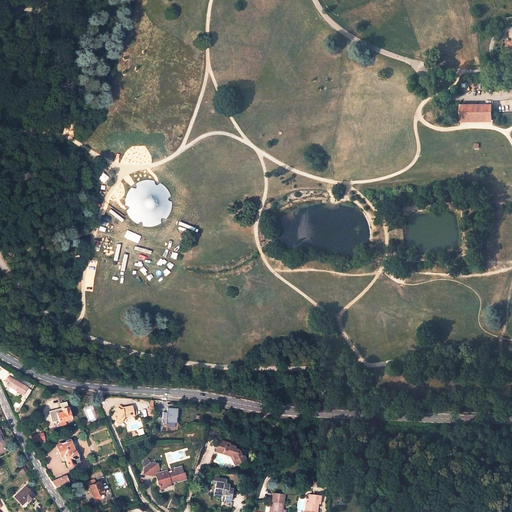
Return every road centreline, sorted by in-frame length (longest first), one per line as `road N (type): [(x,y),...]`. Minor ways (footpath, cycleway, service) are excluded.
road 1 (tertiary): [(0,353),(47,377),(103,388),(276,410),(511,420)]
road 2 (track): [(123,167),(160,162),(224,133),(312,177),(375,180),(414,160),(415,114),(431,96)]
road 3 (track): [(342,183),(386,226),(381,269),(338,319),(367,365)]
road 4 (track): [(257,150),(266,185),(255,224),(262,255),(274,273),(338,319)]
road 5 (track): [(123,167),(96,223),(82,314),(69,329)]
road 6 (track): [(177,153),(202,92),(211,0)]
road 7 (residential): [(65,511),(0,393)]
road 8 (track): [(0,134),(46,130),(123,167)]
